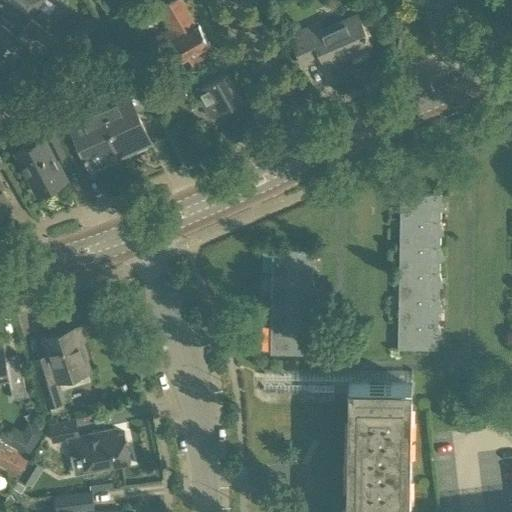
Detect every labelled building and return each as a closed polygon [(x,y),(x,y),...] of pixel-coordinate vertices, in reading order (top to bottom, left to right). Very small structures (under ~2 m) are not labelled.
[(11,0),(17,4),(15,7),(26,16),(39,0),(11,0)] [(180,0),(173,0),(160,8),(170,27),(160,33),(177,63),(187,57),(193,67),(215,55),(209,45),(209,44),(199,25),(196,27),(180,0)] [(320,22),(290,35),(303,65),(321,57),(326,66),(372,46),(357,14),(323,29),(320,22)] [(31,18),(23,28),(45,46),(46,45),(56,53),(63,44),(31,18)] [(0,48),(13,33),(1,24),(0,25),(0,48)] [(45,46),(23,28),(15,38),(37,55),(45,46)] [(121,56),(110,61),(123,86),(134,81),(121,56)] [(225,72),(195,89),(210,117),(241,100),(225,72)] [(154,73),(142,79),(150,94),(162,87),(154,73)] [(48,75),(32,82),(45,107),(60,100),(48,75)] [(177,79),(159,89),(166,102),(185,92),(177,79)] [(128,93),(97,106),(121,156),(151,143),(128,93)] [(44,137),(16,152),(37,194),(66,180),(55,158),(67,152),(42,103),(30,109),(44,137)] [(97,106),(69,119),(91,169),(121,156),(97,106)] [(0,213),(13,205),(3,190),(5,188),(0,179),(0,213)] [(401,194),(400,219),(440,220),(440,204),(443,204),(441,195),(401,194)] [(400,219),(400,245),(439,246),(440,230),(442,229),(440,221),(440,220),(400,219)] [(400,245),(399,271),(439,271),(439,255),(441,255),(439,246),(400,245)] [(273,250),(272,276),(312,277),(312,261),(315,260),(312,252),(312,251),(273,250)] [(399,271),(398,296),(438,298),(438,297),(439,281),(441,280),(439,272),(439,271),(399,271)] [(272,276),(271,301),(311,303),(312,286),(314,286),(312,277),(272,276)] [(398,296),(398,322),(438,323),(438,306),(440,306),(438,298),(398,296)] [(271,301),(271,327),(310,329),(310,328),(311,311),(314,311),(311,303),(271,301)] [(438,323),(398,322),(397,348),(437,349),(437,332),(440,332),(438,323)] [(310,329),(271,327),(270,353),(310,354),(310,337),(313,337),(310,329)] [(55,374),(40,379),(48,407),(65,402),(59,383),(91,374),(81,344),(79,345),(74,330),(44,339),(55,374)] [(4,348),(0,348),(0,377),(1,378),(1,380),(9,378),(13,400),(27,398),(19,355),(6,357),(4,348)] [(264,365),(263,391),(327,393),(327,367),(264,365)] [(409,511),(411,384),(349,383),(348,398),(346,511),(409,511)] [(76,418),(51,423),(54,441),(68,438),(72,455),(79,453),(82,472),(131,462),(125,432),(114,434),(113,429),(80,436),(76,418)] [(0,465),(15,473),(24,455),(0,442),(0,465)] [(90,492),(55,496),(57,511),(92,508),(90,492)]
